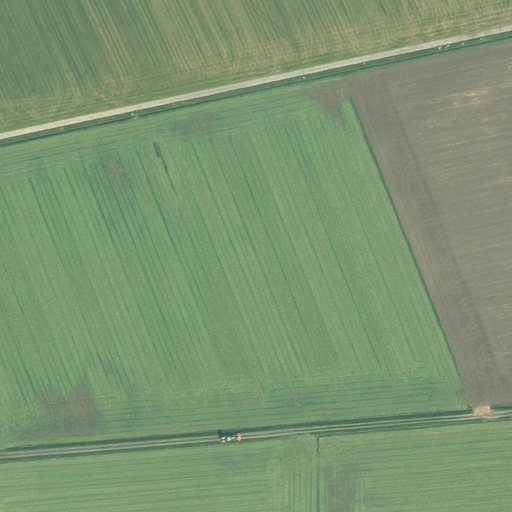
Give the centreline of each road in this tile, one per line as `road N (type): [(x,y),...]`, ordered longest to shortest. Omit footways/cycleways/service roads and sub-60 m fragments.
road 1 (track): [(0,136),(511,28)]
road 2 (track): [(0,455),(511,412)]
